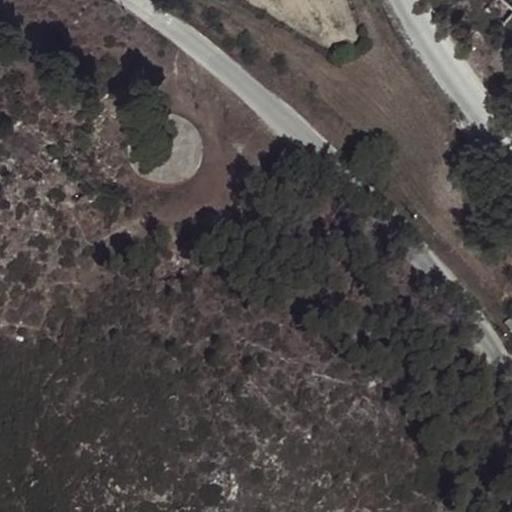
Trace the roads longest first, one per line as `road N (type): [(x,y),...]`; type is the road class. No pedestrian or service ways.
road 1 (residential): [(131,0),(217,48),(511,348)]
road 2 (unclassified): [(406,0),(511,151)]
